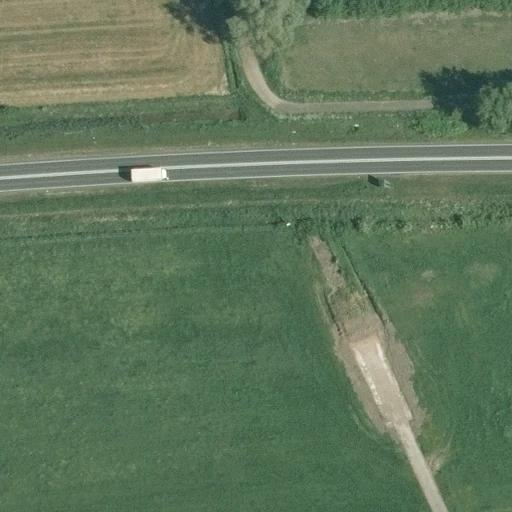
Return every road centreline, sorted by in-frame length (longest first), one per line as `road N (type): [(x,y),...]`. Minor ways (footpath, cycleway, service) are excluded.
road 1 (trunk): [(0,181),(511,158)]
road 2 (unclassified): [(511,110),(298,106),(262,89),(242,0)]
road 3 (track): [(438,511),(315,242)]
